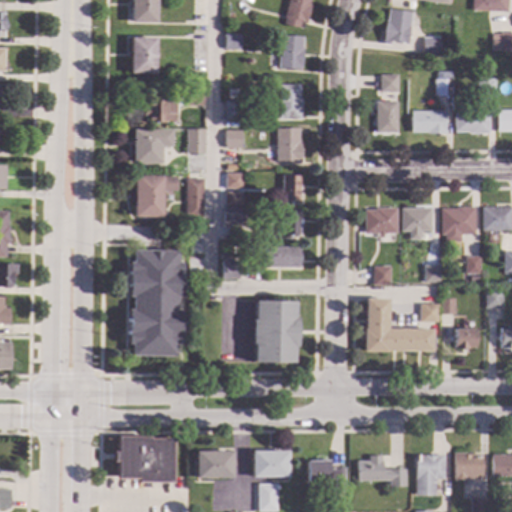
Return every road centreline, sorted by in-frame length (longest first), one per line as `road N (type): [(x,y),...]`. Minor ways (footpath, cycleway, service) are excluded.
road 1 (tertiary): [(0,419),(511,413)]
road 2 (tertiary): [(511,388),(0,393)]
road 3 (secondary): [(79,511),(82,82),(70,49)]
road 4 (residential): [(346,0),(338,48),(332,416)]
road 5 (secondary): [(70,49),(56,80),(50,393)]
road 6 (residential): [(511,172),(335,174)]
